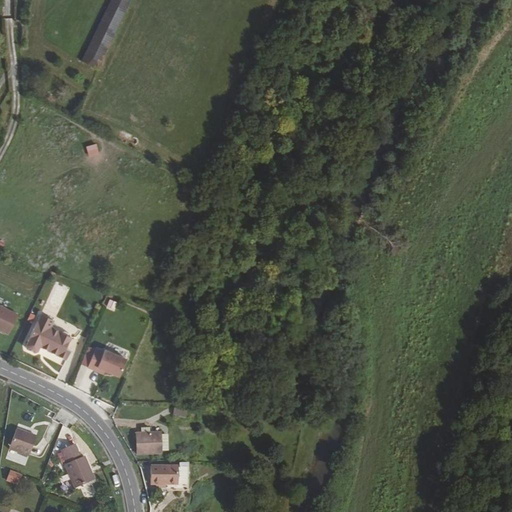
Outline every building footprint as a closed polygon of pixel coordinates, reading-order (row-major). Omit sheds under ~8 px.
[(113,0),(83,60),(99,68),(132,0),(113,0)] [(132,140),(133,137),(120,131),(118,138),(130,143),(131,142),(132,143),(134,143),(135,145),(136,145),(138,145),(139,145),(139,144),(139,143),(139,142),(138,141),(136,141),(135,140),(132,140)] [(88,156),(99,153),(97,143),(86,146),(88,156)] [(110,300),(107,308),(114,311),(117,302),(110,300)] [(18,317),(0,307),(0,332),(8,337),(18,317)] [(30,316),(27,322),(32,325),(35,319),(30,316)] [(38,350),(65,363),(69,353),(65,351),(70,340),(69,337),(63,334),(60,335),(49,330),(53,323),(40,317),(37,324),(36,324),(27,343),(27,344),(25,349),(26,352),(33,355),(36,355),(38,350)] [(106,344),(102,352),(124,363),(128,354),(106,344)] [(117,379),(124,363),(102,352),(98,350),(88,370),(94,373),(101,376),(103,373),(117,379)] [(175,418),(187,419),(188,411),(176,410),(175,418)] [(9,452),(28,459),(36,439),(16,433),(9,452)] [(155,458),(160,455),(160,439),(160,436),(149,436),(141,436),(137,436),(137,457),(155,458)] [(74,447),(61,453),(67,466),(80,460),(74,447)] [(94,482),(84,458),(80,460),(67,466),(64,467),(74,491),(94,482)] [(149,470),(150,488),(172,488),(176,488),(176,469),(172,469),(149,470)] [(21,478),(9,474),(6,483),(18,487),(21,478)]
